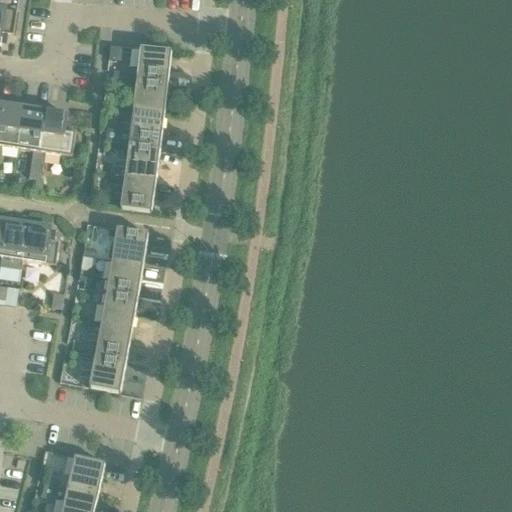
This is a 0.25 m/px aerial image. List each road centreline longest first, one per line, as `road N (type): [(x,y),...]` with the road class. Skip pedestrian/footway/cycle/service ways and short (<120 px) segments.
road 1 (tertiary): [(177,442),(239,26)]
road 2 (residential): [(207,23),(145,433)]
road 3 (residential): [(0,66),(57,72),(67,11),(207,23)]
road 4 (residential): [(145,433),(6,404),(18,319),(0,316)]
